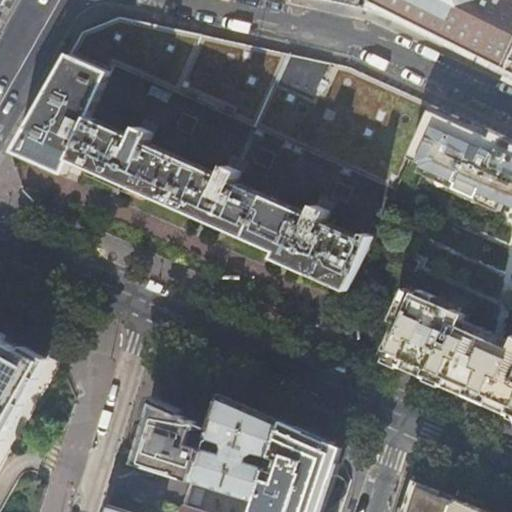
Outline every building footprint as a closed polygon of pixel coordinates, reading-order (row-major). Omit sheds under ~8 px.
[(511,0),(373,0),(373,2),(486,59),(511,71),(511,0)] [(116,64),(397,188),(410,159),(433,105),(414,96),(350,67),(303,56),(176,29),(121,17),(84,32),(78,44),(61,72),(44,104),(16,151),(66,175),(68,172),(70,167),(73,160),(280,251),(278,258),(351,290),(375,234),(367,232),(365,238),(327,222),(334,204),(321,198),(313,216),(238,182),(246,164),(232,158),(224,176),(150,144),(158,126),(144,120),(137,138),(92,118),(116,64)] [(511,140),(485,128),(433,105),(410,159),(424,165),(423,168),(458,184),(456,189),(479,199),(484,188),(511,200),(511,140)] [(511,341),(509,347),(499,343),(460,325),(464,315),(406,288),(377,353),(410,368),(511,412),(511,341)] [(0,440),(44,363),(41,361),(0,336),(0,440)] [(256,400),(228,388),(225,394),(253,407),(256,400)] [(253,407),(225,394),(223,394),(213,428),(195,481),(260,500),(267,476),(270,468),(250,460),(252,454),(259,451),(274,456),(285,421),(253,407)] [(195,481),(213,428),(211,427),(184,415),(170,408),(152,416),(136,462),(195,482),(195,481)] [(330,441),(285,421),(274,456),(270,468),(267,476),(260,500),(255,511),(324,511),(327,507),(347,494),(349,487),(348,485),(347,483),(343,478),(337,474),(342,459),(335,443),(330,441)] [(451,511),(456,497),(419,480),(414,483),(410,496),(404,511),(451,511)] [(189,502),(204,507),(209,490),(194,485),(189,502)] [(490,511),(477,506),(456,497),(451,511),(490,511)]
